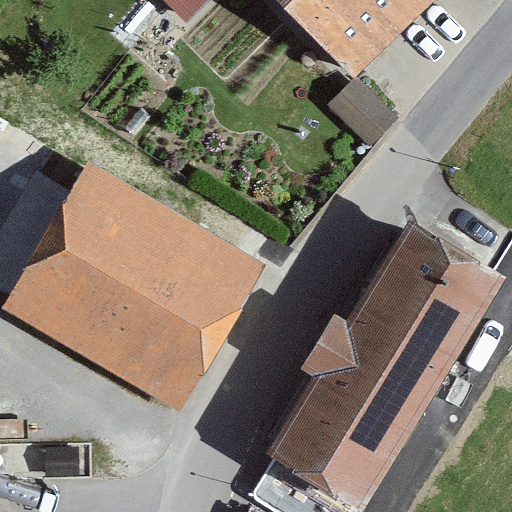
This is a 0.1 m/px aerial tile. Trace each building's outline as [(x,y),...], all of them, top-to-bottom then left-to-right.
[(176,0),(307,0),(343,38),(385,0),(168,0),(172,4),(176,0)] [(357,67),(330,97),(374,136),(401,106),(357,67)] [(0,265),(0,300),(171,403),(261,254),(75,142),(0,265)] [(268,436),(360,493),(502,267),(410,209),(268,436)] [(295,511),(344,511),(354,492),(272,453),(253,493),(295,511)]
